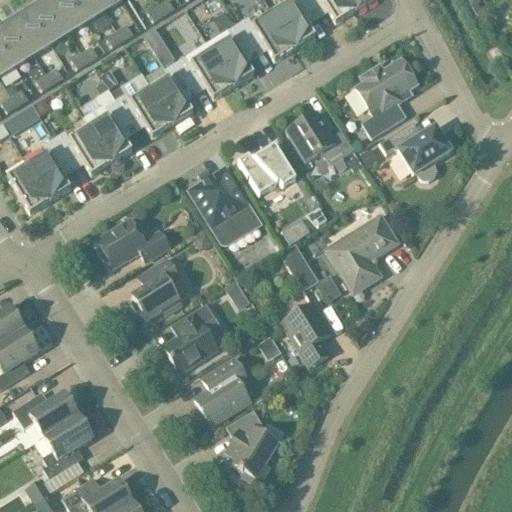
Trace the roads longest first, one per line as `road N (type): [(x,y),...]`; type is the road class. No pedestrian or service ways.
road 1 (residential): [(19,262),(417,18)]
road 2 (residential): [(290,511),(331,422),(495,154)]
road 3 (residential): [(181,511),(19,262)]
road 4 (residential): [(495,154),(417,18)]
